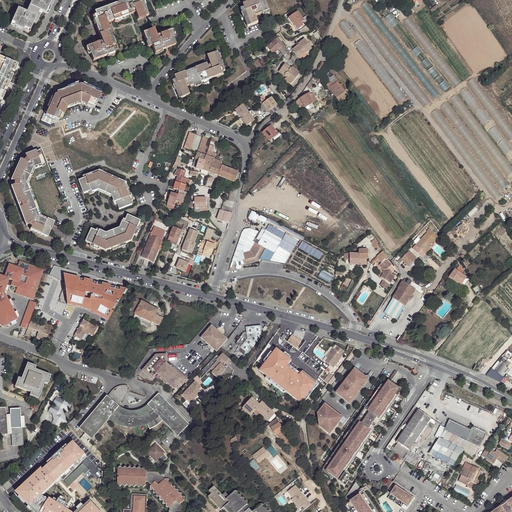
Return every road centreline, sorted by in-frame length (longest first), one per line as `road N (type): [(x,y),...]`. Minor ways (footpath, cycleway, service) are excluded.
road 1 (residential): [(344,0),(310,76),(250,144)]
road 2 (tertiary): [(46,251),(211,295)]
road 3 (unclassified): [(352,335),(349,313),(308,281),(265,270),(215,280)]
road 4 (unclassified): [(236,303),(229,321),(214,319),(188,349),(151,352),(131,382)]
road 5 (residential): [(250,144),(215,280)]
road 6 (residential): [(131,382),(0,337)]
road 7 (unclassified): [(144,96),(231,0)]
road 8 (tertiary): [(236,303),(352,335)]
